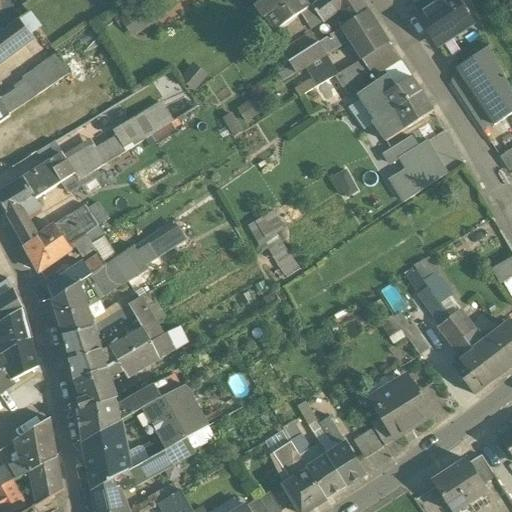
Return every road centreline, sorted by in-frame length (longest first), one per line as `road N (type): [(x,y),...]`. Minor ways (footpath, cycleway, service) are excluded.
road 1 (residential): [(81,511),(40,304),(0,231)]
road 2 (residential): [(378,0),(511,209)]
road 3 (residential): [(511,396),(343,511)]
